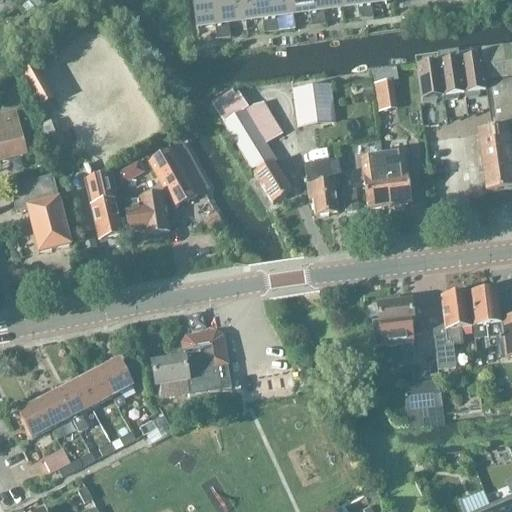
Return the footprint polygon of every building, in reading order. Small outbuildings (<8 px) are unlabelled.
[(216,41),(223,41),(217,0),(192,0),(196,27),(214,25),(216,41)] [(217,0),(223,41),(230,40),(227,23),(244,21),(241,0),(217,0)] [(263,35),(270,34),(265,0),(241,0),(244,21),(261,19),(263,35)] [(275,17),(292,15),(289,0),(265,0),(270,34),(277,33),(275,17)] [(311,29),(318,28),(314,0),(289,0),(292,15),(309,12),(311,29)] [(322,10),(339,8),(338,0),(314,0),(318,28),(325,27),(322,10)] [(358,22),(365,21),(362,0),(338,0),(339,8),(356,6),(358,22)] [(362,0),(365,21),(372,20),(370,4),(387,2),(387,0),(362,0)] [(489,74),(511,70),(511,55),(511,49),(486,52),(489,74)] [(464,96),(463,96),(463,100),(477,98),(477,94),(484,93),(479,58),(459,61),(464,96)] [(442,99),(442,100),(443,104),(456,101),(456,97),(463,96),(464,96),(459,61),(437,65),(442,99)] [(436,101),(442,100),(442,99),(437,65),(416,68),(422,107),(436,105),(436,101)] [(34,67),(19,76),(31,96),(28,98),(35,110),(38,108),(39,110),(54,102),(34,67)] [(371,73),(373,85),(386,84),(397,82),(395,70),(371,73)] [(491,86),(511,82),(511,70),(489,74),(491,86)] [(492,96),(511,93),(511,82),(491,86),(492,96)] [(390,112),(386,84),(373,85),(377,114),(390,112)] [(296,130),(335,125),(330,87),(292,92),(296,130)] [(281,136),(259,101),(243,112),(231,93),(211,106),(223,125),(254,176),(272,206),(290,195),(272,165),(275,163),(264,147),(281,136)] [(494,109),(511,105),(511,93),(492,96),(494,109)] [(496,120),(511,117),(511,105),(494,109),(496,120)] [(0,162),(26,156),(15,112),(0,115),(0,162)] [(511,130),(511,117),(496,120),(498,131),(498,132),(505,131),(511,130)] [(52,123),(38,128),(46,152),(60,147),(52,123)] [(498,132),(498,131),(476,134),(479,155),(508,151),(511,150),(511,130),(505,131),(498,132)] [(170,151),(148,163),(173,210),(196,197),(208,191),(182,145),(170,151)] [(510,170),(511,169),(511,150),(508,151),(479,155),(482,175),(510,171),(510,170)] [(382,159),(388,208),(410,205),(404,156),(382,159)] [(366,211),(388,208),(382,159),(368,161),(370,175),(362,176),(366,211)] [(332,184),(339,183),(336,163),(304,167),(308,202),(312,202),(314,218),(336,215),(332,184)] [(70,220),(87,216),(74,164),(57,168),(70,220)] [(511,169),(510,170),(510,171),(482,175),(485,195),(511,191),(511,169)] [(93,180),(87,181),(93,207),(90,208),(98,242),(122,236),(112,194),(116,193),(112,175),(93,180)] [(38,256),(70,247),(58,201),(57,202),(51,178),(9,190),(15,214),(26,211),(38,256)] [(126,210),(124,210),(128,235),(129,235),(150,232),(151,236),(168,234),(163,204),(162,196),(139,200),(139,202),(125,204),(126,210)] [(503,359),(511,357),(511,319),(500,321),(496,291),(469,295),(473,328),(472,328),(473,342),(495,339),(496,347),(501,346),(503,359)] [(460,330),(470,329),(466,295),(440,298),(446,344),(450,343),(450,348),(462,346),(460,330)] [(410,302),(376,306),(378,323),(372,324),(375,348),(381,347),(381,348),(405,345),(404,339),(419,337),(418,325),(413,326),(410,302)] [(181,345),(182,351),(183,359),(150,365),(154,390),(187,384),(190,398),(230,391),(226,367),(227,367),(227,366),(222,338),(215,333),(192,337),(188,344),(181,345),(181,344),(180,345),(181,345)] [(453,354),(435,356),(436,372),(455,370),(453,354)] [(98,373),(112,399),(116,410),(124,406),(119,395),(132,389),(119,363),(98,373)] [(287,396),(303,393),(298,366),(282,369),(287,396)] [(112,399),(98,373),(78,384),(91,410),(112,399)] [(405,412),(441,407),(438,383),(402,388),(405,412)] [(78,384),(57,395),(70,421),(78,435),(86,431),(79,416),(91,410),(78,384)] [(70,421),(57,395),(37,405),(51,431),(56,442),(64,438),(59,427),(70,421)] [(192,414),(209,411),(208,400),(190,402),(192,414)] [(30,442),(51,431),(37,405),(16,416),(30,442)] [(418,426),(434,421),(430,409),(415,414),(418,426)] [(163,417),(139,430),(143,438),(145,437),(149,445),(150,447),(173,435),(172,434),(163,417)] [(118,441),(122,449),(134,443),(130,435),(118,441)] [(98,451),(102,459),(114,453),(110,446),(98,451)] [(61,479),(73,473),(70,467),(69,467),(62,451),(43,461),(50,476),(58,472),(61,479)] [(81,469),(93,463),(90,456),(78,462),(81,469)] [(121,494),(132,484),(124,476),(113,486),(121,494)] [(83,506),(90,502),(85,490),(78,494),(83,506)] [(511,511),(511,497),(489,507),(490,511),(511,511)]
